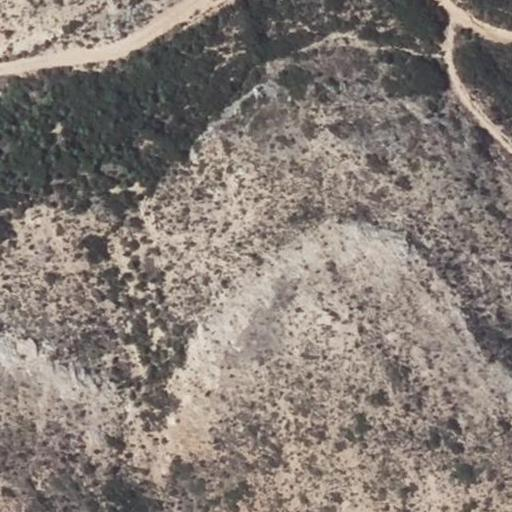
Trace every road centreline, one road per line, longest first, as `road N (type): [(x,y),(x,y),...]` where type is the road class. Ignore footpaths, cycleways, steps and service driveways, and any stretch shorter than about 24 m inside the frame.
road 1 (track): [(0,70),(115,50),(172,0)]
road 2 (track): [(455,4),(448,77),(511,154)]
